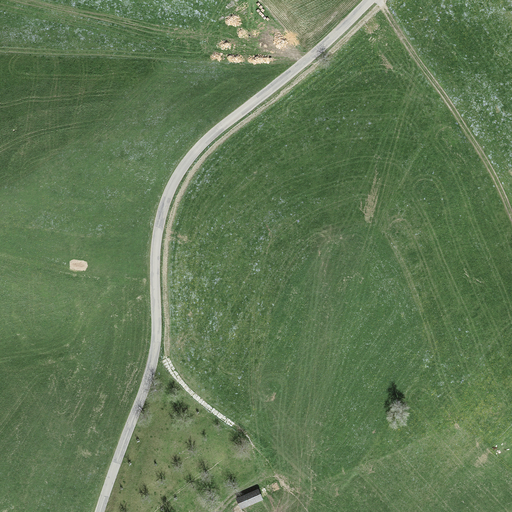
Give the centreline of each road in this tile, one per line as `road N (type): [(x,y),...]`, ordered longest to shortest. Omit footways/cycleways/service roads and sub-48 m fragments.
road 1 (unclassified): [(369,0),(202,143),(173,182),(155,249),(154,354),(99,511)]
road 2 (track): [(0,50),(308,58)]
road 3 (track): [(511,213),(492,168),(378,0)]
